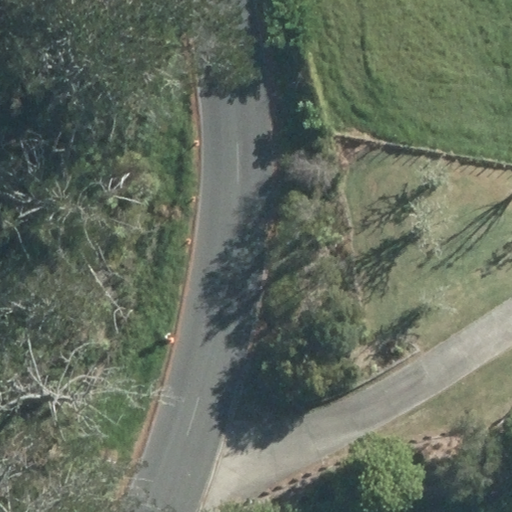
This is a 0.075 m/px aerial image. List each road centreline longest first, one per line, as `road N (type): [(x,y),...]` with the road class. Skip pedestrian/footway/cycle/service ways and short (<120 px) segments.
road 1 (unclassified): [(104,511),(181,274),(177,0)]
road 2 (track): [(106,504),(476,328),(511,319)]
